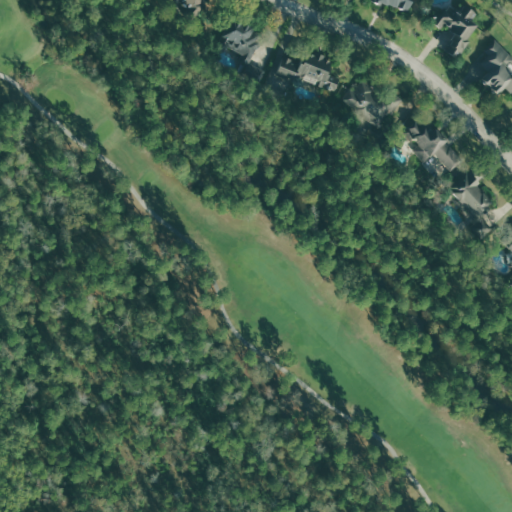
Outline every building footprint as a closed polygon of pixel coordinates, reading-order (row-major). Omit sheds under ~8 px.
[(163,0),(166,2),(167,0),(176,0),(187,7),(182,13),(190,19),(205,0),(163,0)] [(382,0),(408,13),(414,0),(382,0)] [(465,15),(452,6),(448,11),(438,7),(433,21),(444,29),(446,25),(458,33),(451,54),(460,56),(468,45),(471,34),(479,23),(474,19),(479,13),(471,7),(465,15)] [(231,14),(264,30),(248,62),(263,69),(257,84),(237,74),(242,64),(214,48),(231,14)] [(511,67),(510,65),(511,63),(511,53),(498,40),(479,59),(489,70),(482,76),(499,94),(506,86),(511,92),(511,67)] [(275,73),(282,55),(299,61),(304,49),(332,60),(327,73),(338,76),(333,91),(295,75),(292,81),(275,73)] [(401,97),(380,128),(338,101),(355,75),(385,93),(388,89),(401,97)] [(461,159),(421,113),(401,132),(426,158),(433,152),(449,170),(461,159)] [(464,167),(494,200),(475,219),(444,184),(464,167)] [(511,229),(511,250),(501,239),(511,229)]
